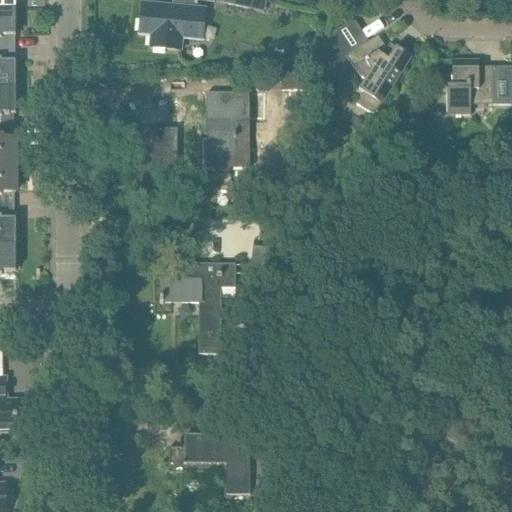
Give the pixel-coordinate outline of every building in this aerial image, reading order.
[(0,0),(0,10),(15,10),(15,0),(0,0)] [(142,5),(139,36),(151,37),(150,50),(179,52),(180,40),(187,40),(194,41),(202,42),(205,10),(197,9),(197,0),(173,0),(173,7),(142,5)] [(224,0),(223,4),(250,10),(252,0),(224,0)] [(0,39),(1,39),(1,37),(15,37),(15,10),(0,10),(0,39)] [(332,37),(327,59),(344,48),(335,35),(332,37)] [(349,56),(347,57),(350,62),(360,77),(366,81),(360,91),(365,93),(357,105),(371,114),(375,113),(378,111),(401,75),(411,58),(396,48),(392,54),(386,50),(378,37),(349,56)] [(0,89),(16,89),(16,63),(1,62),(1,60),(0,59),(0,89)] [(442,83),(442,84),(442,85),(443,86),(443,87),(444,87),(444,88),(445,88),(446,89),(447,89),(447,117),(467,117),(471,117),(471,107),(493,107),(511,107),(511,68),(493,68),(479,68),(470,68),(470,62),(452,63),(452,79),(447,79),(446,79),(445,79),(444,79),(444,80),(443,80),(443,81),(442,82),(442,83)] [(309,75),(280,76),(281,102),(301,102),(301,91),(309,91),(309,75)] [(0,118),(2,118),(2,116),(4,115),(5,117),(10,117),(10,115),(16,115),(16,89),(0,89),(0,118)] [(251,95),(226,95),(206,95),(206,111),(208,111),(209,150),(206,150),(207,171),(252,170),(251,95)] [(289,111),(281,111),(282,124),(290,124),(289,111)] [(0,167),(16,168),(16,141),(2,141),(2,139),(0,138),(0,167)] [(507,140),(498,141),(499,153),(508,152),(507,140)] [(0,196),(2,197),(2,194),(16,194),(16,168),(0,167),(0,196)] [(0,246),(16,246),(16,220),(14,220),(2,220),(2,217),(0,217),(0,246)] [(249,221),(206,220),(205,235),(216,235),(216,253),(248,253),(249,221)] [(0,275),(2,276),(2,273),(16,273),(16,246),(0,246),(0,275)] [(251,266),(250,266),(250,277),(278,277),(278,251),(253,248),(251,266)] [(160,298),(160,306),(163,306),(163,304),(200,305),(200,340),(198,340),(198,357),(218,357),(220,357),(221,300),(221,299),(221,290),(236,291),(236,266),(173,266),(173,282),(161,281),(161,298),(160,298)] [(0,434),(18,434),(17,401),(7,402),(6,379),(2,379),(1,351),(0,351),(0,434)] [(249,437),(205,437),(185,437),(185,449),(169,449),(169,474),(226,474),(226,496),(249,496),(249,437)]
